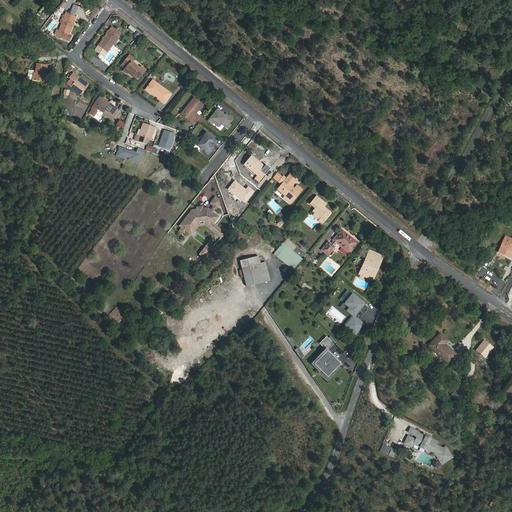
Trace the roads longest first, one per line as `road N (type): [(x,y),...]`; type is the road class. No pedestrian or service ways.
road 1 (tertiary): [(116,0),(419,248)]
road 2 (residential): [(296,511),(329,456),(419,248)]
road 3 (unclassified): [(419,248),(511,70)]
road 4 (track): [(0,453),(65,457),(117,474),(152,511)]
road 5 (residential): [(139,106),(79,60),(78,47),(114,0)]
